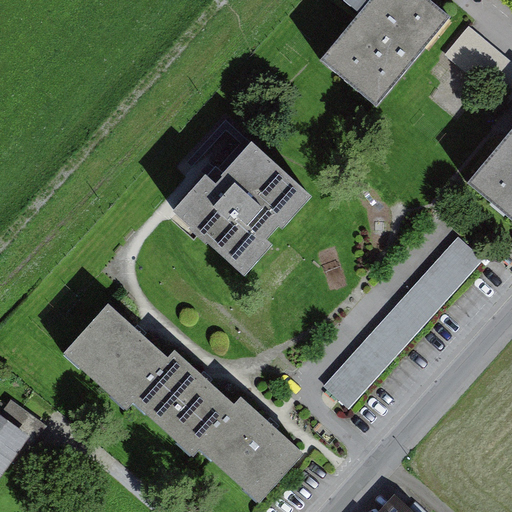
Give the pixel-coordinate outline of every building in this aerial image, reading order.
[(461,26),(428,0),(386,0),(329,69),(385,116),(461,26)] [(511,149),(476,192),(511,222),(511,149)] [(322,207),(260,152),(223,193),(213,185),(179,223),(252,288),(282,255),(276,250),(287,238),(291,242),(322,207)] [(489,261),(464,239),(330,388),(355,410),(489,261)] [(175,348),(113,295),(69,345),(131,398),(136,392),(175,348)] [(181,342),(175,348),(136,392),(198,446),(204,439),(243,396),(181,342)] [(249,389),(243,396),(204,439),(265,494),(310,445),(249,389)] [(0,487),(18,464),(25,469),(53,430),(16,403),(6,416),(0,411),(0,487)] [(425,511),(399,489),(379,511),(425,511)]
